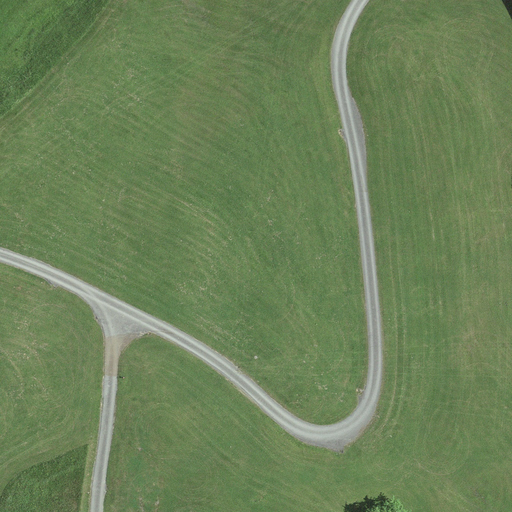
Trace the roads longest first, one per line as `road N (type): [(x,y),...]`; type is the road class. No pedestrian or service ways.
road 1 (track): [(362,0),(340,53),(375,374),(364,412),(342,434),(290,424),(203,351),(0,255)]
road 2 (track): [(96,511),(118,306)]
